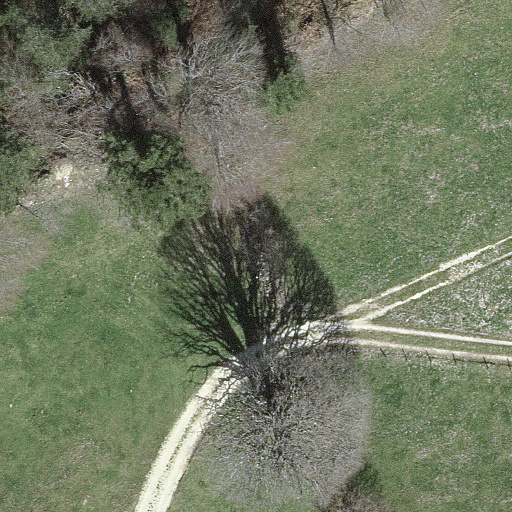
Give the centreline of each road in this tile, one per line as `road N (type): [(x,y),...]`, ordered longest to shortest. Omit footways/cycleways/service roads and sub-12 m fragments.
road 1 (track): [(511,249),(345,323),(511,350)]
road 2 (track): [(345,323),(266,357),(208,413),(158,511)]
